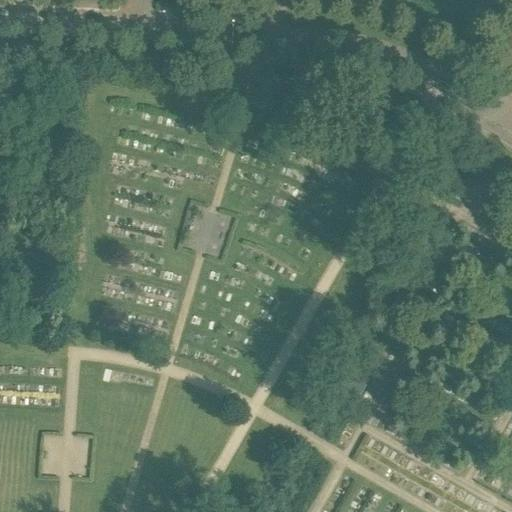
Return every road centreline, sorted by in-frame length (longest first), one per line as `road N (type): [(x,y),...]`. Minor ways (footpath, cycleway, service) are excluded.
road 1 (track): [(511,243),(317,137),(177,92),(97,86),(64,511)]
road 2 (track): [(196,511),(485,0)]
road 3 (track): [(125,511),(267,36)]
road 4 (track): [(0,350),(168,369),(254,407),(435,511)]
road 5 (track): [(479,224),(317,511)]
road 6 (track): [(511,510),(365,426)]
road 7 (residential): [(0,20),(134,28)]
